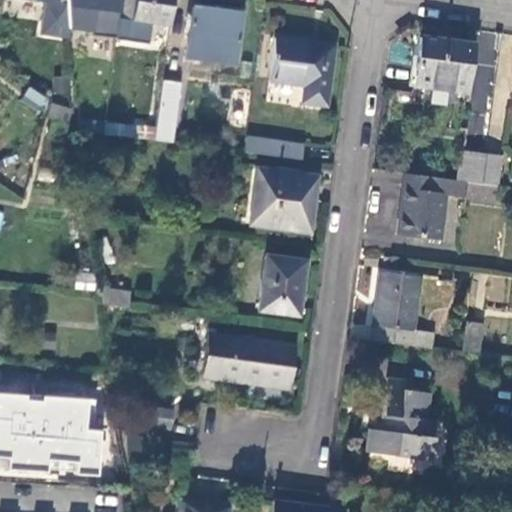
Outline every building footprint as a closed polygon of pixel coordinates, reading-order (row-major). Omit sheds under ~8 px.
[(168,24),(171,0),(120,0),(118,17),(168,24)] [(67,28),(66,5),(54,3),(54,29),(67,28)] [(241,13),(192,6),(184,57),(234,63),(241,13)] [(333,47),(274,37),(267,79),(306,84),(303,102),(325,105),(333,47)] [(473,46),(421,39),(414,86),(466,92),(473,46)] [(178,83),(161,80),(154,128),(153,139),(171,142),(178,83)] [(28,86),(21,99),(42,110),(49,97),(28,86)] [(50,103),(47,116),(66,122),(70,109),(50,103)] [(100,112),(77,109),(77,113),(78,128),(153,139),(154,128),(101,121),(100,112)] [(181,143),(206,146),(208,133),(183,129),(181,143)] [(104,134),(90,132),(87,160),(93,162),(95,154),(100,155),(104,134)] [(303,144),(245,136),(243,151),(301,159),(303,144)] [(438,167),(443,139),(430,138),(427,158),(425,169),(438,171),(438,167)] [(461,157),(461,152),(463,142),(443,139),(438,167),(446,168),(448,154),(461,157)] [(481,184),(486,156),(461,152),(461,157),(458,180),(481,184)] [(425,169),(427,158),(418,156),(417,167),(425,169)] [(499,157),(486,156),(481,184),(495,186),(499,157)] [(315,176),(255,168),(248,223),(307,231),(315,176)] [(458,180),(404,173),(397,234),(440,240),(446,195),(493,201),(495,186),(481,184),(458,180)] [(304,260),(265,255),(258,310),(296,314),(304,260)] [(375,327),(373,341),(430,348),(432,333),(413,331),(420,278),(379,272),(372,325),(375,327)] [(101,303),(127,307),(128,292),(99,287),(101,303)] [(479,352),(483,323),(466,322),(463,350),(479,352)] [(293,345),(207,333),(201,378),(287,388),(293,345)] [(365,452),(430,462),(436,421),(428,419),(431,394),(404,391),(405,380),(386,378),(379,431),(369,430),(365,452)] [(0,475),(58,480),(58,474),(91,476),(94,429),(81,428),(83,401),(0,395),(0,475)] [(170,418),(142,414),(140,428),(169,432),(170,418)] [(271,511),(329,511),(330,509),(273,501),(271,511)] [(182,503),(180,511),(224,511),(225,508),(182,503)]
